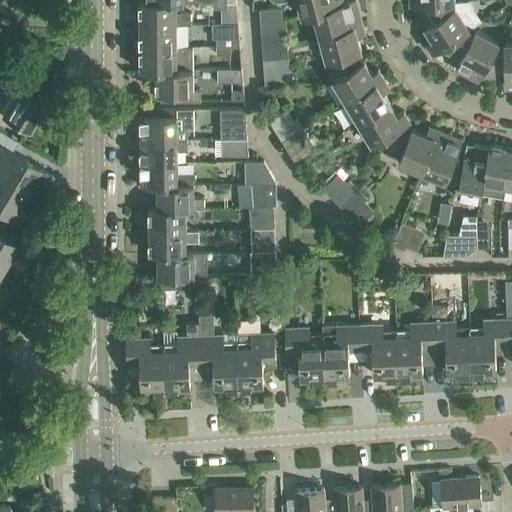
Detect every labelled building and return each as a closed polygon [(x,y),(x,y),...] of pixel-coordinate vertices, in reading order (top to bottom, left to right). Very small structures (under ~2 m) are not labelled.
[(175,0),(165,0),(140,0),(140,23),(176,23),(192,23),(191,11),(175,11),(175,0)] [(237,11),(237,0),(213,0),(213,8),(228,8),(228,11),(237,11)] [(277,0),(278,0),(298,0),(302,15),(314,12),(314,11),(345,2),(344,1),(344,0),(277,0)] [(363,23),(356,0),(349,0),(344,1),(345,2),(314,11),(314,12),(320,35),(363,23)] [(414,2),(414,3),(428,24),(425,25),(433,37),(427,42),(433,52),(440,47),(439,47),(464,30),(465,31),(482,19),(469,0),(458,0),(455,0),(444,1),(443,0),(414,2)] [(287,31),(286,18),(261,20),(262,33),(283,31),(287,31)] [(228,22),(225,22),(207,23),(206,38),(216,38),(216,45),(231,45),(231,38),(228,37),(228,22)] [(176,23),(140,23),(141,46),(176,45),(176,23)] [(363,23),(320,35),(327,59),(332,57),(338,75),(361,62),(358,51),(362,50),(358,36),(366,33),(363,23)] [(472,35),(465,31),(464,30),(439,47),(440,47),(460,58),(456,68),(479,80),(481,76),(480,76),(494,49),(495,49),(499,41),(476,28),(472,35)] [(284,44),(283,31),(262,33),(263,58),(289,56),(288,44),(284,44)] [(505,49),(495,49),(494,49),(480,76),(481,76),(506,75),(507,85),(511,85),(511,41),(505,41),(505,49)] [(289,69),(288,44),(289,56),(263,58),(265,83),(276,82),(291,81),(289,69)] [(193,67),(193,46),(141,46),(141,69),(157,69),(176,68),(192,68),(193,67)] [(372,72),(365,59),(361,62),(338,76),(338,75),(334,78),(347,100),(384,77),(379,68),(372,72)] [(243,81),(242,67),(217,68),(218,81),(243,81)] [(192,90),(192,68),(176,68),(157,69),(157,92),(162,92),(162,100),(201,100),(201,90),(192,90)] [(9,71),(1,86),(13,93),(1,112),(29,128),(45,101),(38,97),(38,71),(9,71)] [(390,86),(384,77),(347,100),(359,121),(390,102),(383,90),(390,86)] [(244,89),(232,89),(232,100),(245,99),(244,89)] [(397,114),(390,102),(359,121),(372,142),(374,141),(401,125),(402,125),(410,120),(404,110),(397,114)] [(297,116),(292,119),(286,109),(269,119),(282,140),(303,126),(297,116)] [(178,127),(177,114),(141,115),(141,118),(137,118),(137,128),(141,128),(142,138),(187,138),(187,127),(178,127)] [(246,123),(221,123),(221,138),(222,138),(247,137),(246,123)] [(374,141),(402,153),(399,160),(422,170),(418,179),(419,179),(439,129),(429,125),(426,133),(412,127),(412,129),(402,125),(401,125),(374,141)] [(310,137),(303,126),(282,140),(288,151),(305,140),(310,137)] [(462,139),(439,129),(419,179),(427,183),(431,173),(444,179),(444,181),(451,190),(455,191),(460,159),(455,157),(462,139)] [(248,154),(247,137),(222,138),(222,155),(248,154)] [(187,149),(187,138),(142,138),(142,161),(178,161),(178,149),(187,149)] [(466,146),(462,171),(461,177),(458,192),(481,196),(484,181),(484,180),(487,160),(489,146),(473,143),(472,147),(466,146)] [(39,167),(2,144),(0,146),(0,160),(1,161),(0,163),(0,176),(25,191),(39,167)] [(511,148),(489,145),(489,146),(487,160),(484,180),(484,181),(506,185),(511,151),(511,148)] [(277,182),(264,159),(250,160),(245,160),(246,182),(252,182),(277,182)] [(178,173),(178,161),(142,161),(142,185),(195,183),(194,172),(178,173)] [(323,187),(332,196),(341,205),(359,187),(350,179),(347,181),(344,178),(348,174),(343,169),(323,187)] [(25,191),(0,176),(0,209),(10,215),(25,191)] [(277,205),(277,182),(252,182),(246,182),(246,183),(241,183),(242,206),(245,206),(250,206),(254,206),(254,205),(274,205),(277,205)] [(194,197),(195,183),(158,184),(158,206),(186,206),(204,207),(204,197),(194,197)] [(368,197),(359,187),(341,205),(350,214),(368,197)] [(275,227),(274,205),(254,205),(254,206),(250,206),(252,228),(256,227),(275,227)] [(186,206),(158,206),(150,206),(150,229),(186,229),(186,206)] [(491,218),(477,218),(477,233),(478,247),(491,247),(491,227),(491,218)] [(425,230),(402,220),(393,244),(405,249),(406,245),(417,250),(425,230)] [(276,250),(275,227),(256,227),(252,228),(252,250),(276,250)] [(199,240),(199,229),(186,229),(150,229),(150,253),(159,253),(159,252),(187,252),(187,241),(199,240)] [(478,247),(477,233),(447,234),(443,256),(465,256),(477,247),(478,247)] [(0,268),(15,243),(0,234),(0,268)] [(277,272),(276,250),(252,250),(252,251),(251,251),(251,273),(260,273),(275,273),(277,272)] [(187,252),(159,252),(159,253),(159,275),(208,275),(208,251),(187,252)] [(483,324),(470,325),(472,369),(497,368),(496,343),(507,342),(506,316),(483,317),(483,324)] [(456,318),(447,318),(433,319),(434,345),(447,345),(448,371),(472,369),(470,325),(456,326),(456,318)] [(410,328),(397,329),(399,372),(423,371),(422,346),(434,345),(433,319),(410,320),(410,328)] [(165,343),(166,386),(191,385),(190,360),(202,359),(201,333),(200,320),(186,320),(186,334),(177,334),(178,342),(165,343)] [(383,321),(374,321),(360,322),(361,348),(373,348),(374,374),(399,372),(397,329),(383,329),(383,321)] [(361,348),(360,322),(323,323),(324,331),(325,376),(350,375),(349,349),(361,348)] [(273,324),(274,329),(237,331),(238,345),(240,383),(264,382),(263,357),(276,356),(276,352),(287,352),(286,324),(273,324)] [(309,324),(286,324),(287,352),(300,351),(301,377),(325,376),(324,331),(309,332),(309,324)] [(224,332),(214,333),(201,333),(202,359),(214,359),(215,384),(240,383),(238,345),(237,339),(224,340),(224,332)] [(151,335),(140,335),(126,336),(128,372),(141,372),(142,388),(166,386),(165,343),(151,343),(151,335)] [(444,505),(459,504),(482,502),(480,475),(442,477),(444,505)] [(400,482),(402,510),(414,509),(412,481),(400,482)] [(400,482),(372,484),(374,506),(364,507),(364,511),(402,511),(402,510),(400,482)] [(254,511),(254,485),(216,486),(216,511),(254,511)] [(363,511),(362,485),(334,487),(336,509),(326,510),(325,511),(363,511)] [(325,511),(326,510),(324,487),(297,489),(297,502),(287,503),(288,511),(325,511)] [(164,511),(164,496),(152,497),(152,511),(164,511)] [(164,511),(176,511),(177,496),(164,496),(164,511)]
